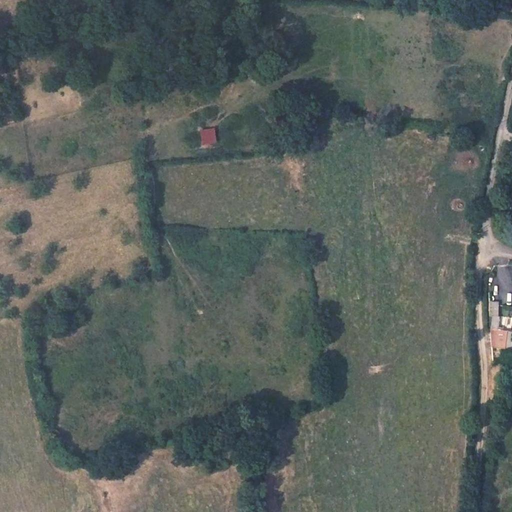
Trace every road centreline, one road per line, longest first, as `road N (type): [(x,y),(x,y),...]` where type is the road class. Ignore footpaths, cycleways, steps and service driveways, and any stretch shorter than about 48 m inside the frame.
road 1 (unclassified): [(511,82),(478,280),(482,376)]
road 2 (track): [(135,0),(0,43)]
road 3 (track): [(482,376),(473,511)]
road 4 (track): [(511,11),(378,0)]
